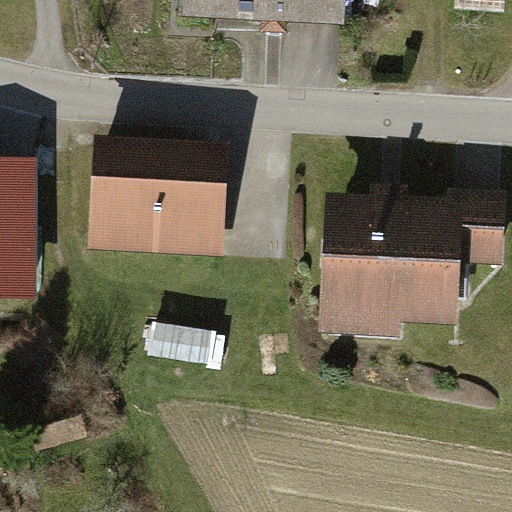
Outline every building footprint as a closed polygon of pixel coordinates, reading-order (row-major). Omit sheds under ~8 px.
[(190,0),(191,6),(344,12),(344,0),(190,0)] [(232,151),(108,145),(104,240),(227,246),(232,151)] [(474,196),(472,253),(511,253),(511,192),(474,191),(474,196)] [(472,253),(474,196),(347,192),(342,322),(410,325),(411,311),(470,313),(472,253)] [(34,211),(0,208),(0,316),(28,318),(34,211)]
